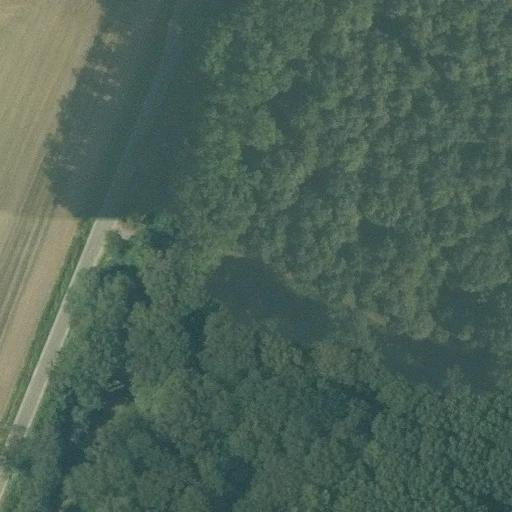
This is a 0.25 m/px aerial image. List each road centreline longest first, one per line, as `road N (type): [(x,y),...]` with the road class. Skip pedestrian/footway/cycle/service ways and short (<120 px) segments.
road 1 (unclassified): [(0,487),(197,0)]
road 2 (track): [(102,236),(261,266),(511,399)]
